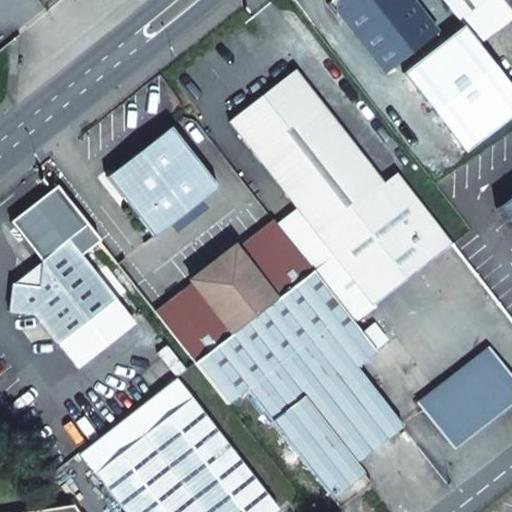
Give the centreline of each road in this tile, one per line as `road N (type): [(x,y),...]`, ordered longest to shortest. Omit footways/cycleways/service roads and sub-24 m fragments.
road 1 (unknown): [(37,118),(107,218),(146,251),(173,249),(228,213)]
road 2 (secondary): [(0,146),(187,0)]
road 3 (unknown): [(268,0),(286,35),(395,171)]
